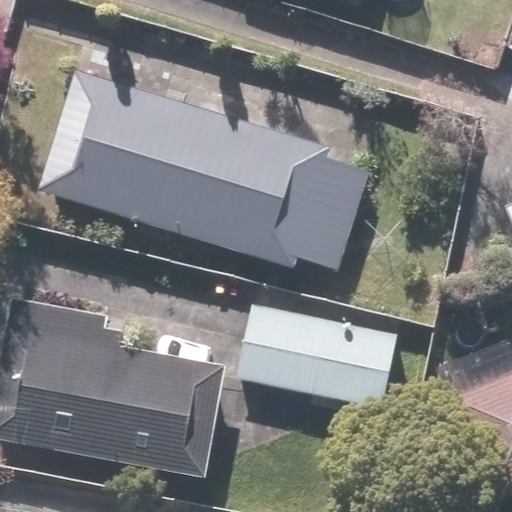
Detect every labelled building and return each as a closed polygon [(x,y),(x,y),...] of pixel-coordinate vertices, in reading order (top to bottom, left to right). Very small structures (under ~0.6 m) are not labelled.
[(511,0),(507,0),(488,33),(511,47),(511,0)] [(74,68),(37,190),(300,271),(303,260),(348,274),(382,163),(74,68)] [(131,317),(17,297),(0,395),(0,439),(218,476),(237,363),(127,345),(131,317)] [(255,307),(241,382),(387,409),(401,334),(255,307)] [(511,502),(511,340),(511,338),(444,366),(501,507),(511,502)] [(299,406),(256,395),(244,443),(287,454),(299,406)]
